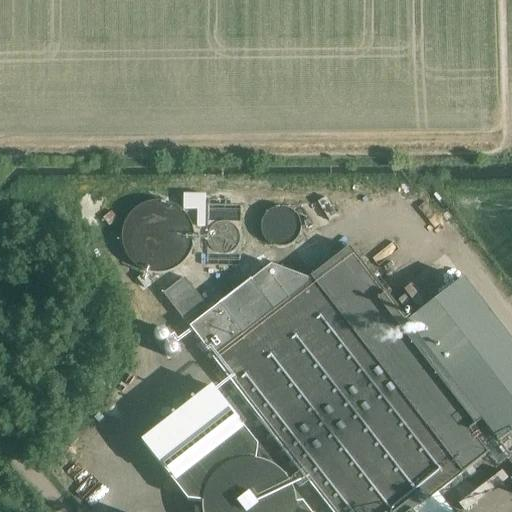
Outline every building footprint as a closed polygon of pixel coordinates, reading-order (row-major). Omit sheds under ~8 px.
[(241,240),(241,233),(243,204),(223,203),(223,198),(209,197),(208,232),(207,238),(206,263),(220,264),(220,269),(233,269),(233,264),(240,264),(241,240)] [(135,212),(134,214),(133,215),(132,216),(131,217),(130,219),(130,220),(129,222),(128,223),(128,225),(127,226),(127,228),(126,230),(126,231),(126,233),(126,235),(126,236),(126,238),(126,240),(126,241),(127,243),(127,244),(128,246),(128,248),(129,249),(129,251),(130,252),(131,253),(132,255),(133,256),(134,257),(135,259),(136,260),(137,261),(139,262),(140,263),(141,264),(143,265),(144,266),(146,266),(147,267),(149,267),(150,268),(152,268),(154,269),(155,269),(157,269),(158,269),(160,269),(162,269),(163,269),(165,269),(167,268),(168,268),(170,268),(171,267),(173,266),(174,266),(176,265),(177,264),(179,263),(180,262),(181,261),(183,260),(184,259),(185,258),(186,257),(187,255),(188,254),(189,253),(190,251),(190,250),(191,248),(192,247),(192,245),(193,244),(193,242),(193,240),(194,239),(194,237),(194,236),(194,234),(194,232),(194,231),(194,229),(193,227),(193,226),(192,224),(192,223),(191,221),(190,220),(190,218),(189,217),(188,215),(187,214),(186,213),(185,212),(184,210),(183,209),(181,208),(180,207),(179,206),(177,205),(176,205),(174,204),(173,203),(171,203),(170,202),(168,202),(166,202),(165,201),(163,201),(162,201),(160,201),(158,201),(157,201),(155,201),(153,202),(152,202),(150,203),(149,203),(147,204),(146,204),(144,205),(143,206),(141,207),(140,208),(139,209),(138,210),(136,211),(135,212)] [(266,214),(265,215),(265,216),(264,217),(263,218),(263,220),(263,221),(262,222),(262,223),(262,224),(262,225),(262,227),(262,228),(262,229),(262,230),(262,231),(263,232),(263,234),(264,235),(264,236),(265,237),(266,238),(267,239),(268,240),(269,241),(270,242),(271,242),(272,243),(273,243),(274,244),(275,244),(277,244),(278,244),(279,244),(280,244),(281,244),(283,244),(284,244),(285,243),(286,243),(287,243),(288,242),(289,241),(290,241),(291,240),(292,239),(293,238),(294,238),(294,237),(295,236),(296,235),(296,233),(297,232),(297,231),(297,230),(298,229),(298,228),(298,227),(298,225),(298,224),(298,223),(298,222),(298,221),(298,220),(297,218),(297,217),(297,216),(296,215),(295,214),(295,213),(294,212),(293,211),(292,211),(291,210),(290,209),(289,209),(288,208),(287,208),(286,207),(285,207),(284,207),(282,207),(281,206),(280,206),(279,207),(278,207),(276,207),(275,207),(274,208),(273,208),(272,209),(271,209),(270,210),(269,211),(268,212),(267,213),(266,214)] [(111,212),(102,219),(109,227),(118,220),(111,212)] [(248,278),(188,326),(331,511),(454,511),(438,491),(486,454),(490,450),(489,448),(474,429),(475,428),(478,426),(488,419),(495,428),(502,438),(511,430),(511,343),(494,320),(463,281),(458,285),(429,308),(424,311),(408,324),(390,300),(371,275),(351,251),(314,280),(273,262),(250,280),(248,278)] [(182,317),(201,302),(181,276),(162,291),(182,317)] [(155,332),(155,335),(155,337),(156,340),(158,341),(160,342),(163,343),(165,342),(167,341),(169,339),(169,336),(169,334),(168,332),(167,330),(165,329),(163,328),(161,328),(158,329),(157,330),(155,332)] [(165,347),(165,349),(165,351),(166,353),(168,355),(170,356),(172,356),(174,356),(176,355),(178,353),(179,351),(180,349),(179,347),(178,344),(176,343),(173,342),(171,342),(168,343),(166,344),(165,347)] [(261,462),(258,461),(259,447),(258,446),(257,445),(231,411),(213,388),(184,410),(142,442),(188,501),(190,502),(197,502),(203,503),(203,509),(202,511),(309,511),(303,503),(297,505),(297,502),(296,500),(296,497),(295,495),(294,492),(292,486),(289,481),(284,476),(280,471),(274,467),(271,466),(268,464),(265,463),(261,462)]
